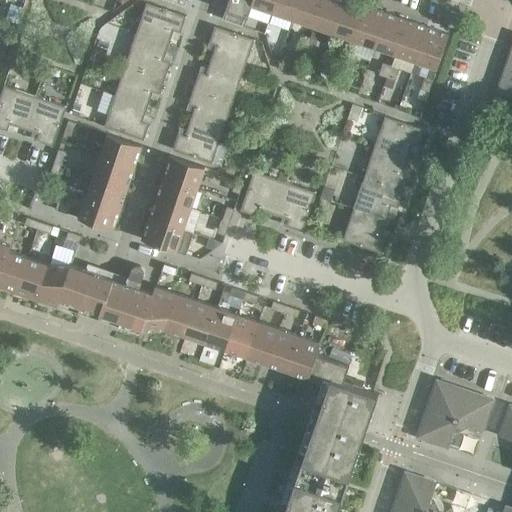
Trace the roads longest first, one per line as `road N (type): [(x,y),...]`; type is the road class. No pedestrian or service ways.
road 1 (residential): [(501,9),(399,305),(426,339)]
road 2 (residential): [(426,339),(375,511)]
